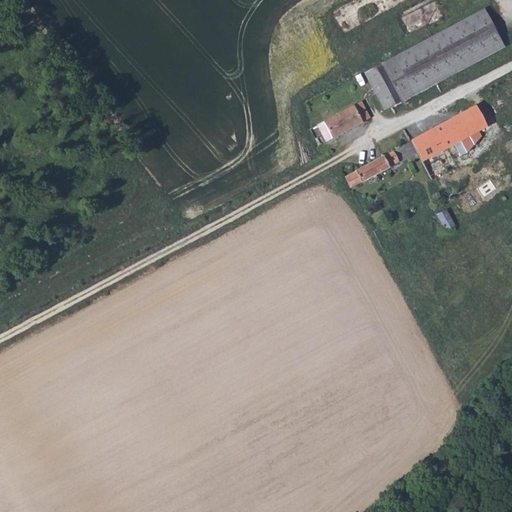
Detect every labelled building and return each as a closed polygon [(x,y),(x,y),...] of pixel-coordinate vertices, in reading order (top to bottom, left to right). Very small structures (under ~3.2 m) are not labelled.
[(484,9),(381,60),(397,98),(500,49),(484,9)] [(397,98),(381,60),(370,65),(386,103),(397,98)] [(369,95),(316,122),(324,137),(377,110),(369,95)] [(477,108),(343,174),(349,185),(400,161),(420,151),(425,161),(454,147),(458,156),(474,149),(473,145),(482,140),(477,128),(484,125),(477,108)] [(449,211),(439,213),(443,230),(453,228),(449,211)]
